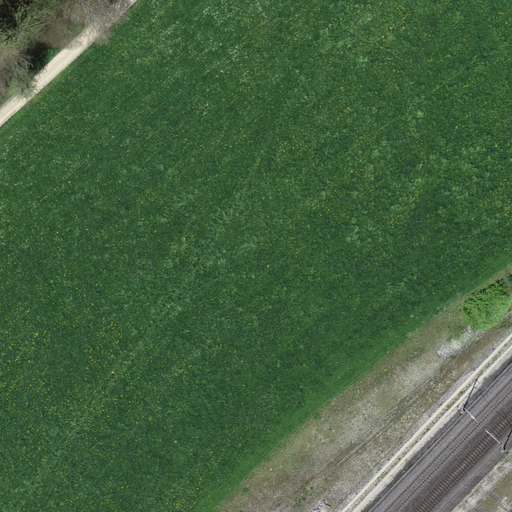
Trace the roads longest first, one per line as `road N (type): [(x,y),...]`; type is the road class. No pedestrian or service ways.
road 1 (track): [(511,343),(350,511)]
road 2 (track): [(0,106),(133,0)]
